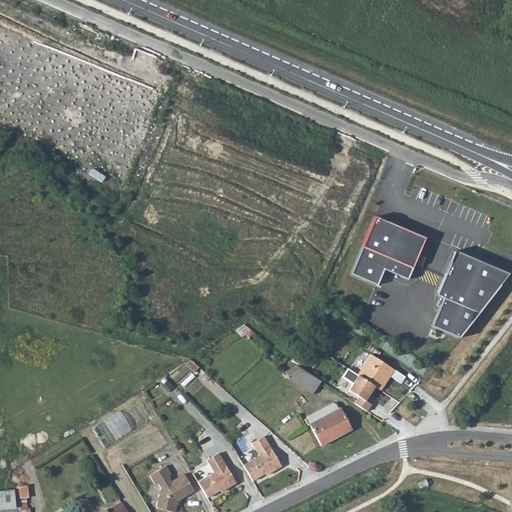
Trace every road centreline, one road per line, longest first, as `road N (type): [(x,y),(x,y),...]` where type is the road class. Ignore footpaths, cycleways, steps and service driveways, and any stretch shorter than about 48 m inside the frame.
road 1 (secondary): [(123,0),(466,148)]
road 2 (residential): [(264,511),(374,459),(429,444)]
